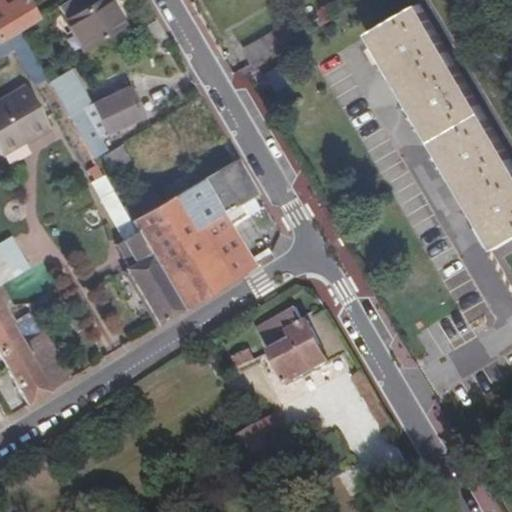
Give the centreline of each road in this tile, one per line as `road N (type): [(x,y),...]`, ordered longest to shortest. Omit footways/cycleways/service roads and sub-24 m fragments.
road 1 (residential): [(0,445),(314,250)]
road 2 (residential): [(314,250),(465,511)]
road 3 (residential): [(314,250),(169,0)]
